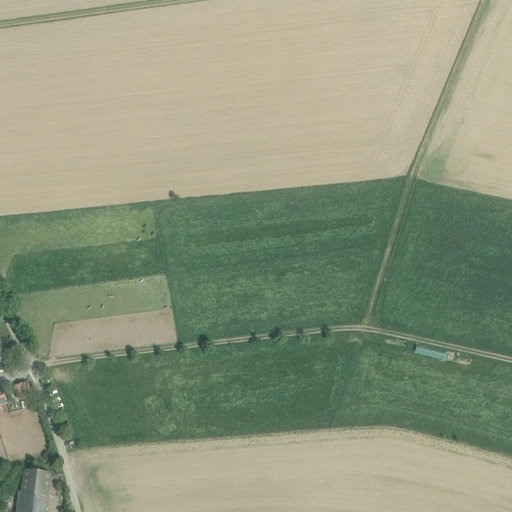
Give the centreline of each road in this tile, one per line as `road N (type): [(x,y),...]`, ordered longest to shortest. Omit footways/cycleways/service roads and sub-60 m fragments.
road 1 (track): [(29,369),(364,330),(511,359)]
road 2 (track): [(380,330),(428,169),(500,0)]
road 3 (track): [(0,29),(213,0)]
